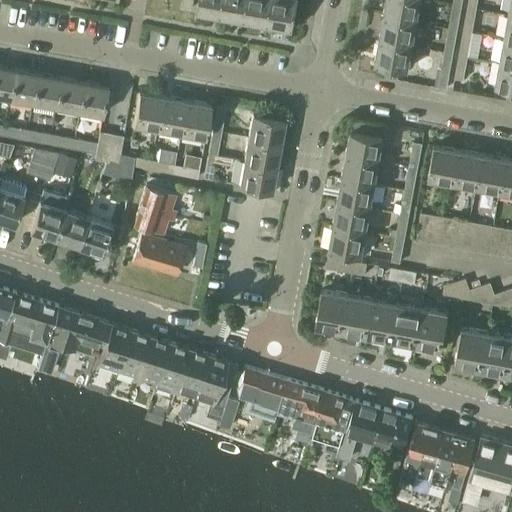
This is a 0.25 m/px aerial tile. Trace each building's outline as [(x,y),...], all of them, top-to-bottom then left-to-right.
[(198,0),(196,9),(221,14),(223,0),(198,0)] [(223,0),(221,14),(245,18),(247,0),(223,0)] [(247,0),(245,18),(268,22),(272,0),(247,0)] [(272,0),(268,22),(293,26),(297,0),(272,0)] [(385,0),(383,13),(416,19),(419,0),(385,0)] [(453,2),(449,25),(458,27),(462,3),(453,2)] [(468,5),(464,28),(472,30),(477,7),(468,5)] [(383,13),(379,38),(411,44),(416,19),(383,13)] [(449,25),(445,48),(453,50),(458,27),(449,25)] [(464,28),(459,52),(468,53),(472,30),(464,28)] [(511,36),(504,35),(499,61),(511,63),(511,36)] [(411,44),(379,38),(374,61),(407,67),(411,44)] [(453,50),(445,48),(438,84),(447,85),(453,50)] [(468,53),(459,52),(455,76),(464,77),(468,53)] [(511,63),(499,61),(495,82),(495,84),(511,86),(511,63)] [(0,93),(9,95),(14,67),(0,64),(0,93)] [(9,95),(32,99),(38,71),(14,67),(9,95)] [(32,99),(56,103),(61,75),(38,71),(32,99)] [(56,103),(79,108),(84,80),(61,75),(56,103)] [(84,80),(79,108),(103,112),(108,84),(84,80)] [(133,122),(156,126),(162,93),(139,89),(133,122)] [(156,126),(180,130),(186,98),(162,93),(156,126)] [(186,98),(180,130),(206,135),(212,102),(186,98)] [(217,105),(213,129),(222,130),(226,106),(217,105)] [(252,111),(248,135),(280,140),(284,116),(252,111)] [(2,133),(25,138),(27,128),(4,123),(2,133)] [(95,155),(106,157),(112,130),(100,127),(95,155)] [(25,138),(49,142),(51,132),(27,128),(25,138)] [(350,128),(346,152),(380,158),(384,134),(350,128)] [(213,129),(208,153),(217,154),(222,130),(213,129)] [(106,157),(118,160),(120,151),(124,132),(112,130),(106,157)] [(49,142),(72,146),(74,136),(51,132),(49,142)] [(248,135),(244,159),(276,164),(280,140),(248,135)] [(74,136),(72,146),(95,150),(97,140),(74,136)] [(414,139),(409,163),(418,165),(422,141),(414,139)] [(428,175),(453,179),(458,148),(433,143),(428,175)] [(26,170),(38,175),(47,148),(34,146),(26,170)] [(47,148),(38,175),(49,178),(52,171),(70,177),(76,156),(58,150),(47,148)] [(453,179),(480,184),(486,153),(458,148),(453,179)] [(118,163),(112,177),(130,183),(132,172),(134,163),(136,154),(134,154),(120,151),(118,160),(118,163)] [(346,152),(342,177),(375,183),(380,158),(346,152)] [(217,154),(208,153),(204,176),(213,178),(217,154)] [(480,184),(503,188),(509,157),(495,155),(486,153),(480,184)] [(138,164),(150,166),(151,157),(140,155),(138,164)] [(150,166),(173,171),(175,162),(151,157),(150,166)] [(503,188),(511,189),(511,157),(509,157),(503,188)] [(276,164),(244,159),(240,182),(272,188),(276,164)] [(175,162),(173,171),(197,175),(199,167),(175,162)] [(409,163),(404,188),(414,190),(418,165),(409,163)] [(2,177),(0,183),(0,218),(13,223),(26,185),(2,177)] [(342,177),(337,200),(371,206),(375,183),(342,177)] [(146,183),(140,202),(174,213),(176,209),(170,207),(175,193),(146,183)] [(30,228),(55,236),(65,206),(49,200),(53,190),(44,187),(40,197),(30,228)] [(404,188),(400,211),(409,213),(414,190),(404,188)] [(337,200),(333,223),(367,229),(371,206),(337,200)] [(174,213),(140,202),(134,221),(163,231),(167,217),(172,219),(174,213)] [(88,213),(65,206),(55,236),(78,244),(88,213)] [(434,212),(422,210),(417,236),(430,239),(434,212)] [(400,211),(396,235),(405,236),(409,213),(400,211)] [(446,214),(434,212),(430,239),(441,241),(446,214)] [(112,221),(88,213),(78,244),(102,252),(112,221)] [(204,213),(202,221),(210,224),(212,216),(204,213)] [(458,216),(446,214),(441,241),(453,243),(458,216)] [(465,245),(470,218),(458,216),(453,243),(465,245)] [(481,221),(470,218),(465,245),(476,247),(481,221)] [(493,223),(481,221),(476,247),(488,249),(493,223)] [(367,229),(333,223),(329,247),(362,253),(367,229)] [(505,225),(493,223),(488,249),(500,252),(505,225)] [(511,250),(511,226),(505,225),(500,252),(511,254),(511,250)] [(141,231),(133,258),(155,264),(163,238),(141,231)] [(405,236),(396,235),(392,259),(401,261),(405,236)] [(163,238),(155,264),(177,271),(185,244),(163,238)] [(206,241),(198,240),(196,252),(203,253),(206,241)] [(203,253),(196,252),(193,263),(201,265),(203,253)] [(327,264),(352,269),(354,257),(329,253),(327,264)] [(354,257),(352,269),(365,271),(367,260),(354,257)] [(389,275),(402,278),(404,266),(391,264),(389,275)] [(404,266),(402,278),(414,280),(416,269),(404,266)] [(444,292),(469,296),(470,287),(466,275),(445,283),(444,292)] [(469,296),(493,301),(495,292),(490,280),(470,287),(469,296)] [(0,338),(15,290),(0,285),(0,338)] [(493,301),(511,303),(511,285),(495,292),(493,301)] [(316,323),(342,327),(348,291),(322,287),(316,323)] [(47,338),(48,338),(58,304),(15,290),(0,338),(0,339),(10,342),(15,327),(47,337),(47,338)] [(342,327),(366,332),(373,295),(348,291),(342,327)] [(366,332),(391,336),(398,300),(373,295),(366,332)] [(391,336),(415,341),(422,304),(398,300),(391,336)] [(96,353),(98,353),(111,321),(58,304),(48,338),(74,347),(75,346),(90,351),(91,352),(96,353)] [(422,304),(415,341),(442,345),(448,309),(422,304)] [(98,362),(119,368),(132,328),(111,321),(98,353),(93,365),(97,366),(98,362)] [(454,361),(480,365),(488,329),(461,324),(454,361)] [(131,377),(138,379),(152,334),(132,328),(119,368),(133,373),(131,377)] [(495,368),(504,370),(511,334),(495,331),(488,329),(480,365),(495,368)] [(141,375),(159,381),(172,340),(152,334),(138,379),(140,380),(141,375)] [(170,389),(176,392),(190,346),(172,340),(159,381),(157,385),(170,389)] [(180,388),(197,393),(210,352),(190,346),(176,392),(178,392),(180,388)] [(91,352),(85,370),(90,372),(96,353),(91,352)] [(224,407),(224,405),(230,389),(228,388),(237,361),(228,358),(210,352),(197,393),(211,398),(210,402),(214,403),(224,407)] [(281,396),(282,396),(288,376),(245,363),(238,384),(239,384),(237,391),(251,395),(247,408),(274,416),(273,417),(274,417),(281,396)] [(292,424),(312,431),(314,431),(318,417),(314,415),(322,387),(288,376),(282,396),(279,403),(296,409),(292,424)] [(314,431),(312,431),(311,436),(337,445),(342,430),(352,396),(322,387),(314,415),(318,417),(314,431)] [(230,394),(226,404),(236,407),(239,398),(230,394)] [(376,436),(384,406),(356,397),(339,453),(350,456),(357,431),(376,436)] [(413,414),(384,406),(376,436),(374,441),(381,443),(382,438),(397,443),(395,451),(401,452),(413,414)] [(411,455),(421,458),(431,424),(415,419),(401,468),(399,475),(407,477),(408,477),(409,470),(413,459),(410,458),(411,455)] [(417,472),(431,477),(445,428),(431,424),(421,458),(417,472)] [(445,428),(431,477),(428,487),(436,490),(439,479),(443,467),(439,466),(440,463),(450,466),(460,432),(445,428)] [(475,436),(460,432),(450,466),(461,469),(460,472),(456,471),(453,483),(461,485),(475,436)] [(473,461),(495,467),(511,472),(511,443),(495,439),(482,434),(473,461)] [(461,487),(452,484),(448,497),(457,499),(461,487)]
